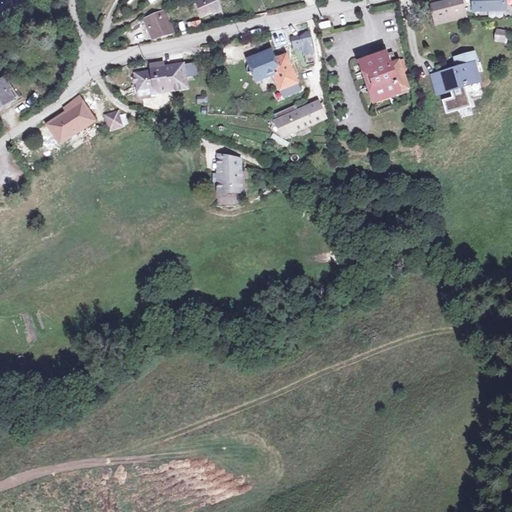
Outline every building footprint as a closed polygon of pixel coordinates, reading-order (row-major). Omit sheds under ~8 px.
[(214,0),(195,0),(202,12),(217,4),(214,0)] [(462,0),(439,0),(431,2),(434,15),(464,9),(464,6),(462,0)] [(464,9),(434,15),(435,20),(465,12),(464,9)] [(162,11),(147,21),(158,40),(177,35),(162,11)] [(329,17),(318,20),(319,26),(331,23),(329,17)] [(187,21),(187,29),(201,28),(200,21),(187,21)] [(302,48),(303,51),(304,51),(311,50),(312,49),(310,40),(308,28),(306,29),(300,33),(298,33),(296,32),(291,33),(293,44),(296,44),(299,48),(302,48)] [(507,31),(500,29),(498,37),(506,38),(507,31)] [(283,30),(272,34),(275,43),(286,40),(283,30)] [(269,47),(249,55),(258,78),(274,72),(284,96),(300,90),(284,51),(273,55),(269,47)] [(434,93),(446,90),(461,87),(476,84),(471,62),(474,61),(472,51),(454,56),(456,66),(439,70),(429,72),(434,93)] [(386,54),(363,60),(375,100),(409,89),(399,58),(388,61),(386,54)] [(150,62),(151,70),(163,73),(166,72),(165,64),(163,64),(162,60),(150,62)] [(151,70),(136,72),(138,81),(135,82),(137,93),(150,91),(149,87),(157,85),(166,84),(166,88),(185,84),(183,73),(194,71),(192,62),(182,63),(181,61),(165,64),(166,72),(163,73),(151,70)] [(4,77),(0,80),(0,115),(16,105),(7,89),(10,87),(4,77)] [(438,100),(441,113),(465,108),(461,87),(446,90),(448,98),(438,100)] [(68,109),(47,122),(59,140),(70,134),(71,136),(96,119),(81,95),(65,105),(68,109)] [(318,103),(297,112),(294,105),(274,114),(277,121),(276,121),(283,136),(324,118),(318,103)] [(118,109),(105,113),(111,129),(123,125),(122,121),(127,120),(125,112),(119,113),(118,109)] [(44,141),(38,145),(43,152),(48,149),(44,141)] [(244,164),(221,160),(219,194),(242,196),(244,164)]
